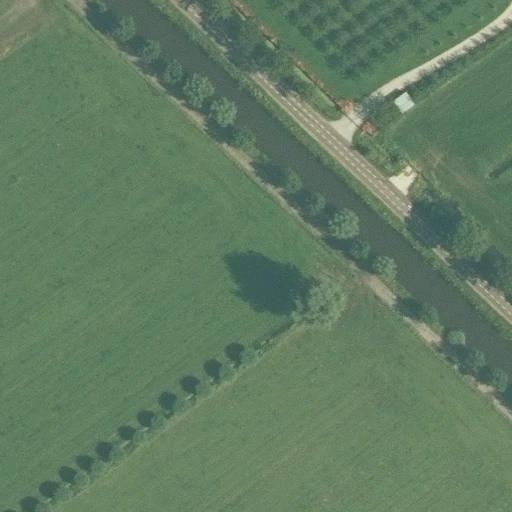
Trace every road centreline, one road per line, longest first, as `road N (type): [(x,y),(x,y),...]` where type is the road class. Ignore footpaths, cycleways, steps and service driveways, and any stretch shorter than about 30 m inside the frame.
road 1 (track): [(70,0),(511,415)]
road 2 (tertiary): [(511,314),(183,0)]
